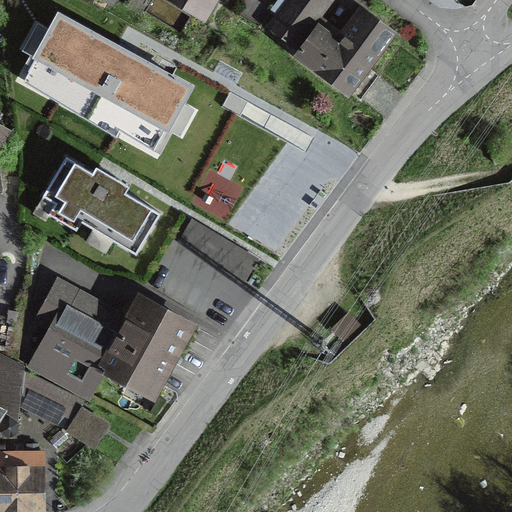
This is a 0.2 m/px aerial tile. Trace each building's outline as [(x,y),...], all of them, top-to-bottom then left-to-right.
[(172,0),(200,17),(210,0),(172,0)] [(290,46),(325,0),(293,0),(292,2),(288,0),(279,0),(272,11),(281,17),(271,31),(290,46)] [(298,56),(359,102),(378,76),(366,67),(391,34),(362,12),(337,46),(317,31),(298,56)] [(59,14),(29,70),(161,141),(191,85),(124,49),(59,14)] [(136,254),(160,213),(118,189),(65,157),(41,198),(136,254)] [(191,218),(177,241),(243,280),(257,257),(191,218)] [(37,321),(54,330),(33,369),(87,398),(102,369),(150,396),(189,325),(140,298),(126,323),(131,325),(125,336),(112,328),(117,318),(56,285),(37,321)] [(0,511),(40,511),(39,454),(0,454),(0,417),(2,414),(12,419),(13,406),(16,382),(19,383),(22,385),(19,391),(70,417),(77,404),(18,374),(18,367),(14,364),(0,357),(0,511)] [(106,426),(79,408),(64,432),(91,449),(106,426)]
